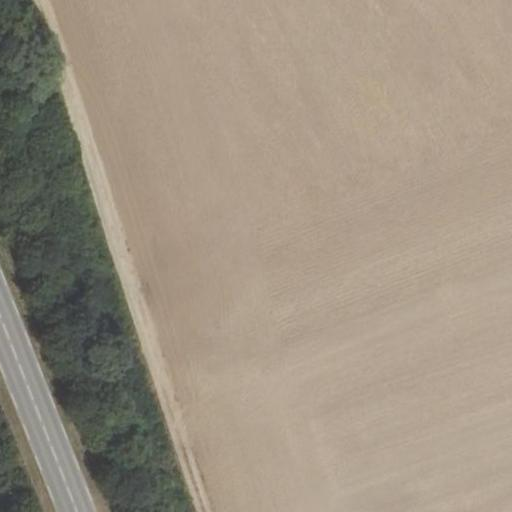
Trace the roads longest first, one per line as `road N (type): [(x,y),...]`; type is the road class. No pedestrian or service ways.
road 1 (track): [(199,511),(30,0)]
road 2 (secondary): [(0,316),(76,511)]
